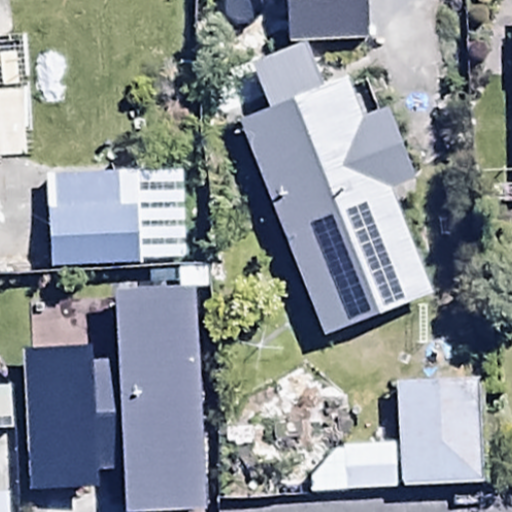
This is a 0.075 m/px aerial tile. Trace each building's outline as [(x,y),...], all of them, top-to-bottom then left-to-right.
[(267,117),(236,129),(319,346),(431,303),(392,200),(412,192),(382,114),(367,120),(351,79),(322,90),(306,47),(249,69),(267,117)] [(44,183),(48,276),(196,269),(192,176),(44,183)] [(206,511),(196,299),(110,304),(113,356),(119,476),(120,511),(206,511)] [(119,476),(113,356),(21,361),(27,499),(97,495),(96,477),(119,476)] [(307,483),(308,501),(481,496),(477,385),(396,388),(398,449),(340,451),(307,483)] [(0,511),(10,511),(10,501),(0,500),(0,511)]
